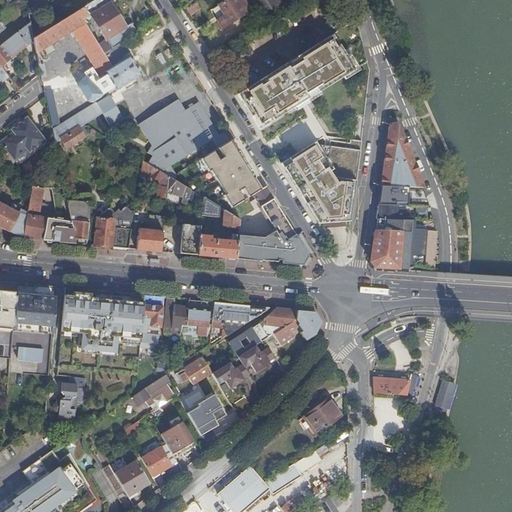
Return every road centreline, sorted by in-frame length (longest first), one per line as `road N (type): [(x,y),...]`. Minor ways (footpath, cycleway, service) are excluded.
road 1 (secondary): [(345,287),(0,258)]
road 2 (residential): [(345,287),(163,0)]
road 3 (residential): [(383,66),(442,207),(441,336)]
road 4 (residential): [(153,511),(212,467),(340,342)]
road 5 (residential): [(383,66),(358,263),(345,287)]
road 6 (residential): [(441,336),(384,511)]
road 7 (secondary): [(345,287),(511,298)]
road 8 (residential): [(356,362),(363,405),(357,511)]
